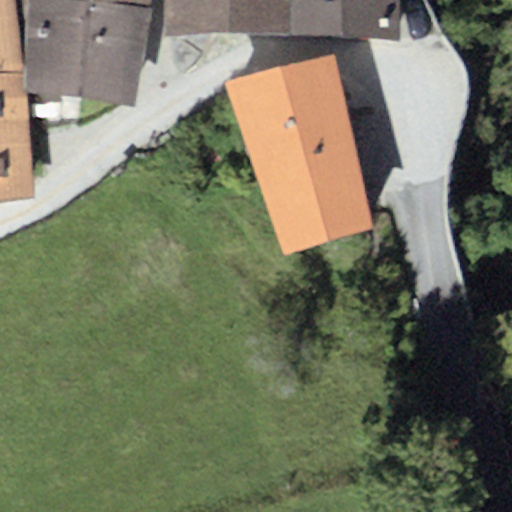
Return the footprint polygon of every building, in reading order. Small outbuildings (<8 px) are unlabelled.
[(146,0),(36,0),(35,14),(29,15),(24,105),(75,110),(133,115),(146,0)] [(164,0),(162,49),(235,50),(294,51),(291,0),(164,0)] [(398,54),(395,0),(291,0),(294,51),(398,54)] [(12,1),(0,2),(0,212),(34,203),(21,90),(12,1)] [(294,80),(225,95),(283,257),(373,236),(330,72),(294,80)]
